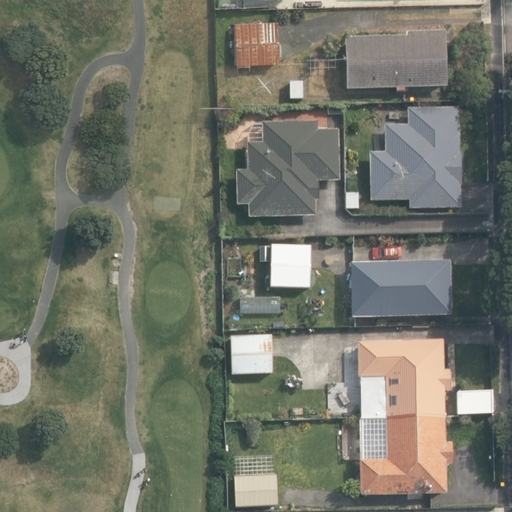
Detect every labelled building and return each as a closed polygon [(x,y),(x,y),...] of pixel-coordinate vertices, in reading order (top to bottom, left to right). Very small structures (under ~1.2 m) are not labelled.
[(234,23),(236,65),(279,64),(278,21),(234,23)] [(346,38),(347,90),(447,87),(445,31),(406,32),(406,36),(346,38)] [(290,99),(303,99),(303,81),(290,81),(290,99)] [(408,201),(409,209),(461,208),(460,186),(462,186),(461,153),(460,153),(459,108),(408,109),(408,126),(384,127),(385,152),(370,153),(371,202),(408,201)] [(249,205),(250,218),(316,216),(316,199),(321,199),(320,180),(340,179),(338,129),(319,129),(318,120),(261,121),(262,143),(247,143),(248,170),(237,170),(238,205),(249,205)] [(356,192),(346,193),(347,211),(358,210),(356,192)] [(224,239),(237,238),(236,222),(223,223),(224,239)] [(226,241),(227,255),(241,254),(241,240),(226,241)] [(271,288),(310,289),(311,246),(272,245),(271,288)] [(351,264),(353,319),(452,316),(451,261),(351,264)] [(233,335),(233,374),(274,373),(274,335),(233,335)] [(361,460),(362,496),(448,494),(447,464),(453,464),(452,442),(446,442),(446,391),(452,391),(452,370),(446,370),(445,340),(358,342),(359,378),(362,378),(362,419),(387,419),(388,460),(361,460)] [(458,391),(459,415),(493,414),(493,390),(458,391)] [(234,425),(234,440),(250,440),(250,425),(234,425)] [(236,477),(237,508),(279,507),(278,475),(236,477)]
